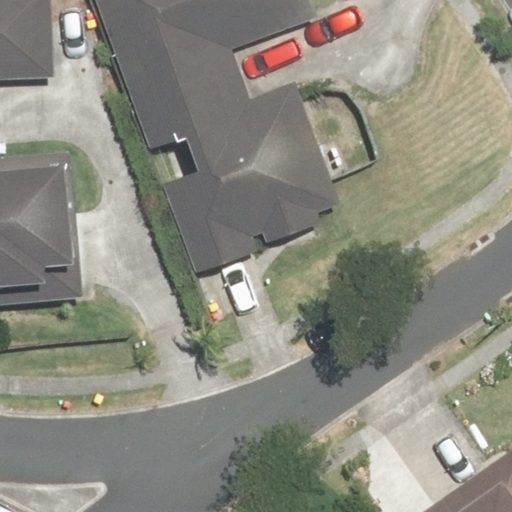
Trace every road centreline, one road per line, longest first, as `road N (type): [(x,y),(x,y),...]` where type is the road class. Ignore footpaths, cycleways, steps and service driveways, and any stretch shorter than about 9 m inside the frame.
road 1 (residential): [(511,268),(221,457)]
road 2 (residential): [(22,451),(221,457)]
